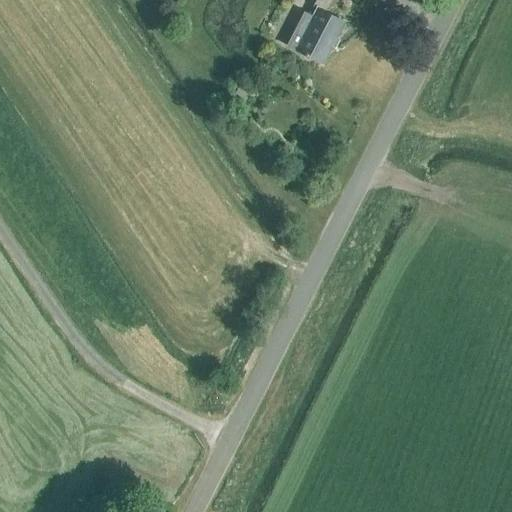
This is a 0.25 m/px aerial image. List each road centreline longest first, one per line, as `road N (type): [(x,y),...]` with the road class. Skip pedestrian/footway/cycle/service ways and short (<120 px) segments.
road 1 (unclassified): [(190,511),(451,0)]
road 2 (track): [(228,440),(104,369),(0,229)]
